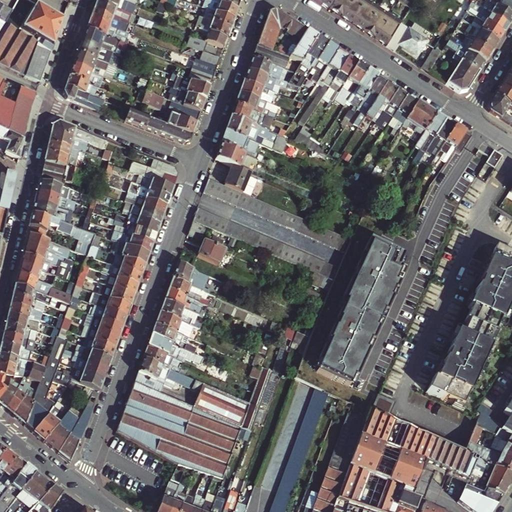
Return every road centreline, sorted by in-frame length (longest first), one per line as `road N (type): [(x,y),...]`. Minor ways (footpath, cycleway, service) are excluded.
road 1 (residential): [(78,489),(199,160)]
road 2 (residential): [(283,0),(465,116)]
road 3 (residential): [(0,286),(44,101)]
road 4 (residential): [(199,160),(259,0)]
road 5 (residential): [(44,101),(199,160)]
